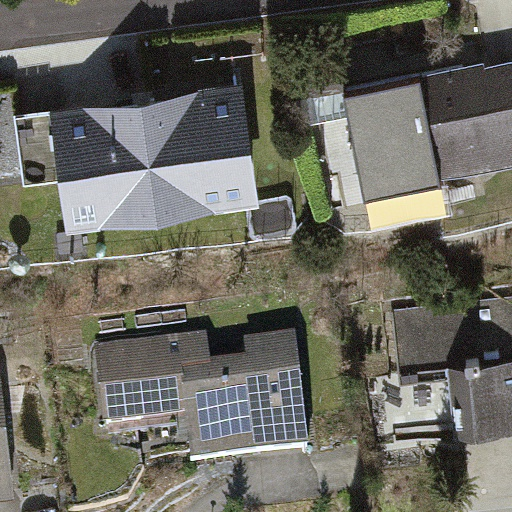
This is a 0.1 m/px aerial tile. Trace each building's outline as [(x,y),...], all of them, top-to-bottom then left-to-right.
[(511,64),(366,96),(390,207),(511,181),(511,64)] [(262,105),(72,132),(79,182),(105,179),(112,229),(276,206),(262,105)] [(511,298),(402,311),(418,449),(511,437),(511,298)] [(225,342),(105,355),(114,440),(202,431),(208,480),(326,468),(313,342),(255,348),(258,375),(229,378),(225,342)] [(16,383),(0,385),(0,501),(30,498),(16,383)]
